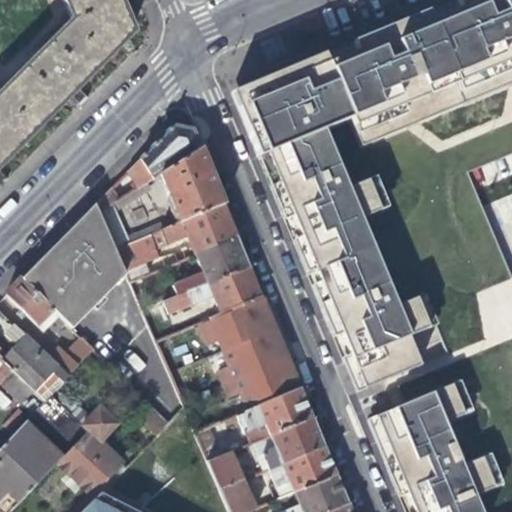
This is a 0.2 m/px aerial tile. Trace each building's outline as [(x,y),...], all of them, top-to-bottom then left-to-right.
[(0,88),(0,155),(42,115),(129,31),(115,0),(61,0),(70,20),(0,88)] [(356,50),(326,63),(323,55),(230,93),(258,161),(266,158),(363,392),(419,370),(407,341),(430,332),(418,301),(398,310),(363,223),(382,214),(370,185),(349,192),(326,134),(354,122),(365,149),(511,87),(511,0),(452,0),(353,42),(356,50)] [(128,173),(135,187),(157,172),(196,145),(193,137),(189,127),(172,130),(147,154),(128,173)] [(157,172),(159,179),(175,217),(177,222),(220,203),(209,177),(196,145),(157,172)] [(116,209),(159,179),(157,172),(135,187),(119,198),(97,214),(114,251),(150,235),(177,222),(175,217),(128,237),(116,209)] [(114,187),(94,207),(97,214),(119,198),(114,187)] [(220,203),(177,222),(182,234),(192,256),(234,236),(228,223),(220,203)] [(94,207),(72,228),(90,243),(99,259),(111,287),(123,274),(114,251),(97,214),(94,207)] [(182,234),(177,222),(150,235),(155,247),(182,234)] [(44,256),(20,281),(50,312),(68,330),(111,287),(99,259),(90,243),(72,228),(44,256)] [(200,277),(204,286),(246,266),(241,254),(234,236),(192,256),(200,277)] [(246,266),(204,286),(210,298),(217,315),(259,296),(253,284),(246,266)] [(176,298),(204,286),(200,277),(172,290),(176,298)] [(50,312),(20,281),(12,289),(3,297),(33,328),(50,312)] [(210,298),(204,286),(176,298),(141,314),(154,345),(195,326),(196,325),(194,322),(175,329),(169,316),(210,298)] [(269,321),(259,296),(217,315),(196,325),(195,326),(204,345),(215,341),(220,351),(272,328),(269,321)] [(12,326),(0,313),(0,333),(2,336),(12,326)] [(280,348),(272,328),(220,351),(226,366),(215,371),(220,385),(284,358),(280,348)] [(62,382),(65,378),(47,360),(24,337),(12,349),(0,360),(11,371),(45,402),(51,396),(50,395),(51,393),(47,389),(58,378),(62,382)] [(57,350),(47,360),(65,378),(90,353),(78,340),(63,355),(57,350)] [(245,411),(296,388),(290,372),(284,358),(220,385),(226,399),(237,394),(245,411)] [(0,375),(3,378),(11,371),(0,360),(0,375)] [(247,443),(266,435),(309,418),(304,406),(296,388),(245,411),(234,415),(247,443)] [(462,418),(450,388),(374,420),(412,511),(477,511),(472,500),(492,491),(479,462),(459,469),(442,426),(462,418)] [(34,413),(47,427),(65,409),(51,396),(45,402),(34,413)] [(99,406),(81,425),(87,431),(71,448),(60,459),(55,464),(75,484),(87,496),(120,463),(98,441),(116,423),(99,406)] [(154,435),(162,427),(144,407),(135,415),(154,435)] [(81,425),(65,409),(47,427),(71,448),(87,431),(81,425)] [(259,454),(266,470),(321,447),(314,431),(309,418),(266,435),(272,448),(259,454)] [(27,421),(0,448),(0,511),(6,511),(28,491),(55,464),(60,459),(41,440),(43,437),(27,421)] [(199,450),(204,460),(225,452),(226,451),(223,445),(217,448),(208,426),(192,433),(199,450)] [(266,470),(274,488),(287,483),(292,494),(333,477),(327,461),(321,447),(266,470)] [(238,482),(225,452),(204,460),(217,491),(238,482)] [(123,467),(120,463),(87,496),(91,499),(123,467)] [(326,511),(345,504),(340,492),(333,477),(292,494),(296,505),(281,511),(326,511)] [(249,511),(251,511),(238,482),(217,491),(226,511),(249,511)] [(275,501),(292,494),(287,483),(274,488),(270,490),(275,501)] [(116,511),(91,499),(78,511),(116,511)]
